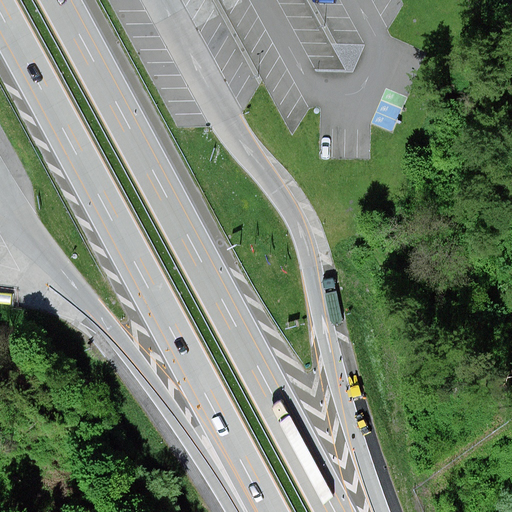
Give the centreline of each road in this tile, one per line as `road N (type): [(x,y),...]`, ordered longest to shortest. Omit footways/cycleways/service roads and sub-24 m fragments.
road 1 (motorway): [(332,511),(59,0)]
road 2 (motorway): [(0,13),(266,511)]
road 3 (motorway): [(112,334),(233,511)]
road 4 (motorway): [(381,511),(323,323)]
